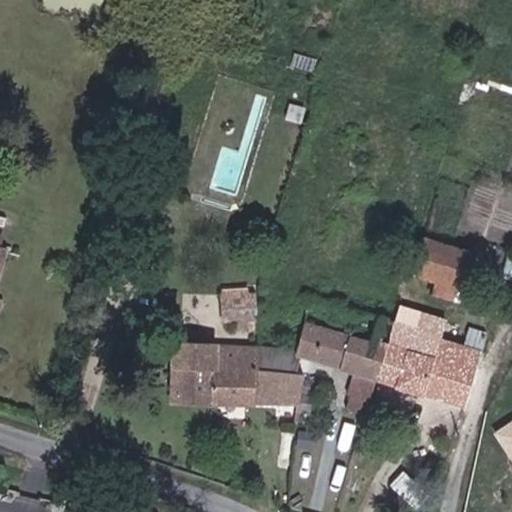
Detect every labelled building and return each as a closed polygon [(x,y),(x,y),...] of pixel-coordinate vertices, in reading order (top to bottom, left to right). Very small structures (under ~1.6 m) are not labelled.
[(424,283),(473,298),(484,259),(434,244),(424,283)] [(10,295),(0,293),(0,290),(10,252),(0,248),(0,317),(3,318),(3,316),(7,317),(12,298),(9,298),(10,295)] [(222,285),(222,322),(258,322),(258,285),(222,285)] [(313,324),(402,351),(409,323),(321,300),(313,324)] [(456,347),(476,353),(481,333),(412,314),(409,323),(459,337),(456,347)] [(393,388),(481,414),(496,359),(494,358),(476,353),(456,347),(459,337),(409,323),(402,351),(393,388)] [(388,406),(393,388),(402,351),(313,324),(304,355),(273,347),(270,370),(318,382),(321,368),(373,383),(369,400),(388,406)] [(191,381),(207,386),(225,335),(207,330),(191,381)] [(476,353),(494,358),(499,338),(481,333),(476,353)] [(318,382),(270,370),(273,347),(225,335),(207,386),(311,416),(318,382)] [(511,482),(503,483),(504,510),(511,509),(511,482)]
